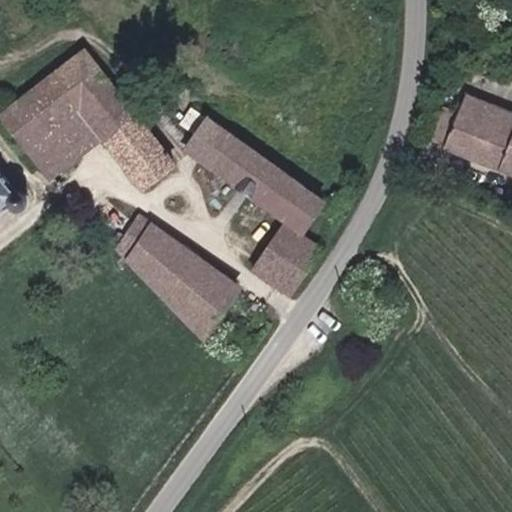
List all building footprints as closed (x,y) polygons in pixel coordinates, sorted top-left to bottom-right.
[(177,165),(84,49),(0,115),(0,119),(23,149),(51,184),(103,143),(142,192),(177,165)] [(511,113),(466,96),(458,115),(444,109),(430,146),(444,151),(498,172),(511,177),(511,113)] [(303,235),(325,204),(207,117),(184,151),(284,223),(303,235)] [(0,216),(10,208),(11,210),(13,211),(15,212),(18,213),(21,212),(24,211),(26,209),(28,207),(29,204),(29,201),(28,197),(27,195),(25,193),(22,192),(19,191),(16,191),(14,192),(0,173),(0,216)] [(149,222),(139,214),(115,249),(124,258),(204,340),(242,290),(149,222)] [(293,297),(324,249),(303,235),(284,223),(253,272),(293,297)]
